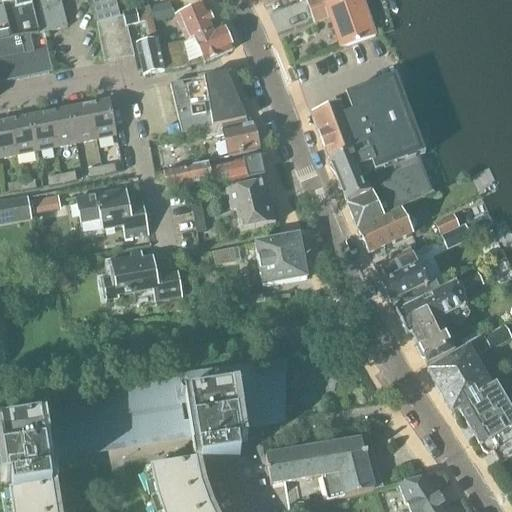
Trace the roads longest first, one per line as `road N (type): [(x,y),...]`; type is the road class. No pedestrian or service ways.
road 1 (tertiary): [(483,511),(358,316),(255,62)]
road 2 (residential): [(164,244),(128,84)]
road 3 (residential): [(0,110),(128,84)]
road 4 (residential): [(128,84),(255,62)]
